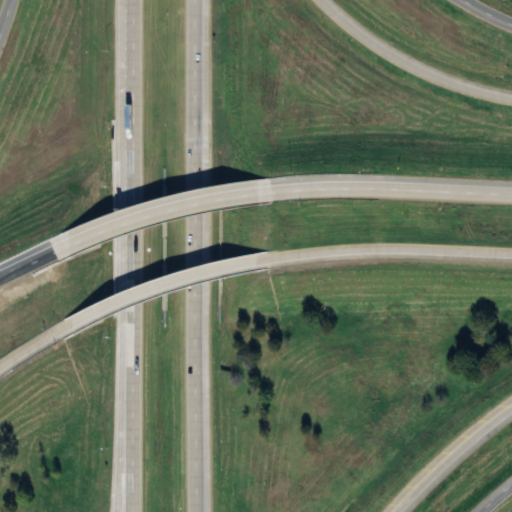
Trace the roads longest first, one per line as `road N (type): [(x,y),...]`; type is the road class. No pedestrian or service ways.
road 1 (motorway): [(194,511),(193,0)]
road 2 (motorway): [(131,0),(131,340)]
road 3 (motorway): [(266,258),(352,249),(511,253)]
road 4 (motorway): [(511,195),(271,191)]
road 5 (motorway): [(511,100),(442,81),(387,54),(320,0)]
road 6 (motorway): [(271,191),(161,211),(65,246)]
road 7 (motorway): [(68,323),(163,285),(266,258)]
road 8 (motorway): [(131,340),(116,511)]
road 9 (motorway): [(131,340),(130,511)]
road 10 (motorway): [(397,511),(511,408)]
